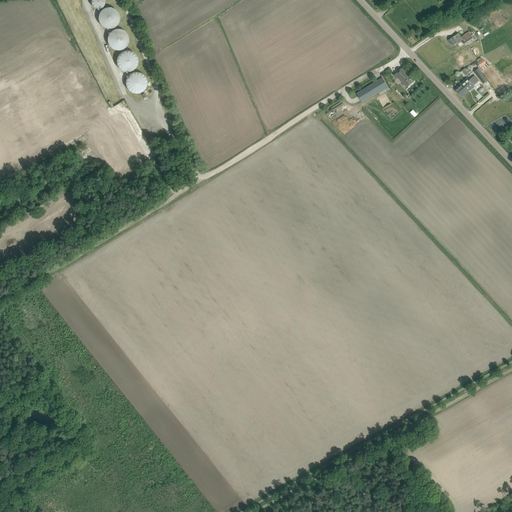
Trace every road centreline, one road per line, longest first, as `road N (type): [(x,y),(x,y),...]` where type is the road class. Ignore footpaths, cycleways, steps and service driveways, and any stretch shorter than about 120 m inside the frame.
road 1 (track): [(252,511),(511,369)]
road 2 (unclassified): [(194,183),(410,52)]
road 3 (track): [(194,183),(0,301)]
road 4 (tertiary): [(511,161),(410,52)]
